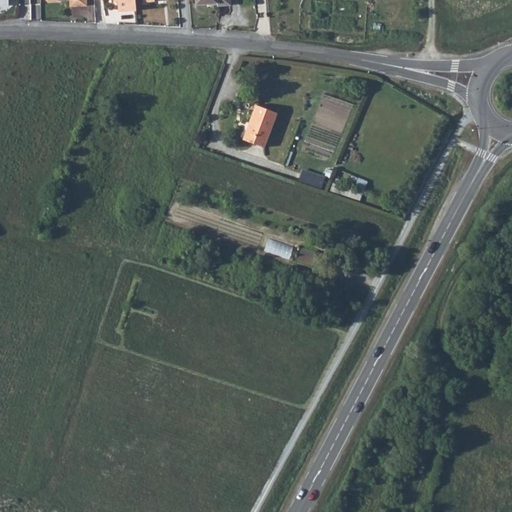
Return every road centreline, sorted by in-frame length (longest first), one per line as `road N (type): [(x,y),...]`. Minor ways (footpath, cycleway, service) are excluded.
road 1 (residential): [(411,69),(261,44),(0,32)]
road 2 (secondary): [(297,511),(486,155)]
road 3 (track): [(425,511),(441,434),(442,325),(474,255),(511,219)]
